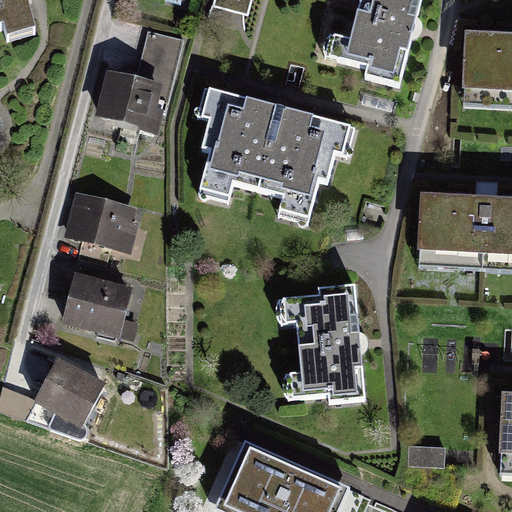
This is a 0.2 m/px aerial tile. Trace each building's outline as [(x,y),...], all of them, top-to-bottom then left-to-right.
[(26,0),(0,0),(0,32),(4,32),(8,45),(36,37),(26,0)] [(215,0),(213,10),(247,20),(252,0),(215,0)] [(360,0),(344,65),(367,71),(364,82),(396,90),(419,0),(360,0)] [(139,86),(108,78),(96,127),(156,142),(180,45),(151,38),(139,86)] [(511,110),(511,42),(464,40),(462,109),(511,110)] [(354,133),(212,94),(204,122),(213,124),(205,153),(215,156),(208,181),(315,210),(322,186),(329,188),(337,159),(346,162),(354,133)] [(128,210),(86,201),(75,248),(118,257),(128,210)] [(511,273),(511,206),(427,205),(426,272),(511,273)] [(133,298),(78,286),(67,337),(122,350),(133,298)] [(356,288),(317,292),(318,300),(292,302),(300,399),(330,397),(330,404),(366,401),(356,288)] [(111,402),(56,369),(33,408),(88,441),(111,402)] [(511,473),(511,406),(502,406),(500,473),(511,473)] [(223,511),(336,511),(348,486),(243,441),(213,508),(223,511)] [(411,448),(410,466),(445,467),(445,449),(411,448)]
